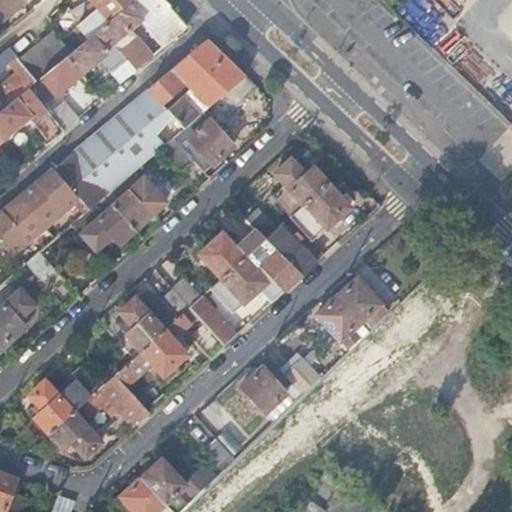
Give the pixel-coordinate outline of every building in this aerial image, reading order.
[(0,0),(0,22),(27,0),(0,0)] [(170,7),(171,5),(166,0),(134,0),(71,53),(67,57),(82,74),(105,55),(108,59),(120,49),(134,37),(130,31),(144,19),(149,25),(164,45),(187,26),(170,7)] [(84,31),(80,34),(84,39),(108,19),(131,0),(92,0),(94,2),(90,6),(94,11),(98,7),(105,15),(101,18),(98,15),(81,29),(84,31)] [(434,12),(418,28),(453,61),(469,43),(434,12)] [(52,29),(18,57),(37,81),(67,57),(71,53),(52,29)] [(164,145),(165,144),(157,135),(176,119),(184,127),(203,111),(219,98),(245,75),(207,39),(54,168),(81,198),(90,208),(164,145)] [(18,57),(8,45),(0,52),(0,61),(5,67),(9,63),(17,73),(0,87),(0,112),(30,88),(37,81),(18,57)] [(137,68),(120,49),(108,59),(124,79),(137,68)] [(58,95),(82,74),(67,57),(37,81),(30,88),(44,105),(44,103),(54,94),(55,96),(58,95)] [(245,75),(219,98),(231,111),(258,88),(245,75)] [(30,88),(0,112),(0,132),(4,138),(29,117),(40,129),(36,132),(47,144),(64,129),(44,105),(30,88)] [(181,130),(173,137),(195,162),(204,172),(234,145),(203,111),(184,127),(181,130)] [(195,162),(173,137),(165,144),(164,145),(185,170),(195,162)] [(270,192),(291,216),(328,182),(314,166),(304,173),(291,159),(275,173),(282,182),(270,192)] [(81,198),(54,168),(37,182),(41,187),(36,192),(32,187),(6,208),(10,213),(5,218),(1,213),(0,213),(0,241),(12,256),(81,198)] [(144,177),(112,205),(134,230),(166,201),(144,177)] [(41,187),(37,182),(32,187),(36,192),(41,187)] [(328,182),(291,216),(313,240),(350,206),(328,182)] [(134,230),(112,205),(81,232),(96,249),(112,235),(119,243),(134,230)] [(6,208),(1,213),(5,218),(10,213),(6,208)] [(257,208),(247,218),(257,228),(266,238),(278,227),(257,208)] [(266,238),(303,274),(318,261),(281,224),(278,227),(266,238)] [(199,253),(221,278),(266,238),(257,228),(236,247),(223,232),(199,253)] [(221,278),(212,286),(233,310),(259,288),(272,301),(303,274),(266,238),(221,278)] [(52,287),(64,278),(39,251),(27,261),(52,287)] [(185,276),(172,288),(189,307),(203,295),(185,276)] [(368,330),(387,313),(380,305),(381,304),(357,278),(337,297),(368,330)] [(0,331),(9,341),(25,327),(18,319),(34,304),(20,288),(0,305),(0,331)] [(189,307),(172,288),(161,298),(179,317),(182,314),(189,307)] [(203,322),(223,345),(236,334),(203,295),(189,307),(203,322)] [(127,333),(141,350),(177,318),(160,299),(153,306),(147,298),(141,303),(136,297),(120,311),(124,316),(118,322),(127,332),(127,333)] [(348,349),(368,330),(337,297),(316,315),(348,349)] [(115,374),(127,387),(153,363),(163,375),(187,354),(172,338),(189,323),(182,314),(179,317),(177,318),(141,350),(115,374)] [(188,335),(209,358),(223,345),(203,322),(188,335)] [(0,348),(9,341),(0,331),(0,348)] [(302,356),(283,373),(302,394),(321,376),(302,356)] [(263,367),(242,387),(265,412),(287,392),(263,367)] [(115,403),(134,426),(149,412),(127,387),(115,374),(89,397),(49,433),(63,448),(71,441),(84,456),(101,441),(78,415),(84,409),(90,415),(104,403),(110,398),(115,403)] [(71,377),(56,391),(60,395),(76,381),(71,377)] [(35,417),(49,433),(89,397),(76,381),(60,395),(56,391),(46,379),(29,393),(43,409),(35,417)] [(109,409),(115,403),(110,398),(104,403),(109,409)] [(215,400),(200,413),(214,429),(229,416),(215,400)] [(236,457),(218,438),(206,448),(225,468),(236,457)] [(162,458),(142,476),(174,511),(177,511),(211,481),(199,469),(184,482),(162,458)] [(0,471),(0,511),(17,511),(24,495),(13,490),(17,478),(0,471)] [(174,511),(142,476),(110,506),(115,511),(174,511)] [(54,511),(73,511),(77,501),(61,495),(54,511)]
